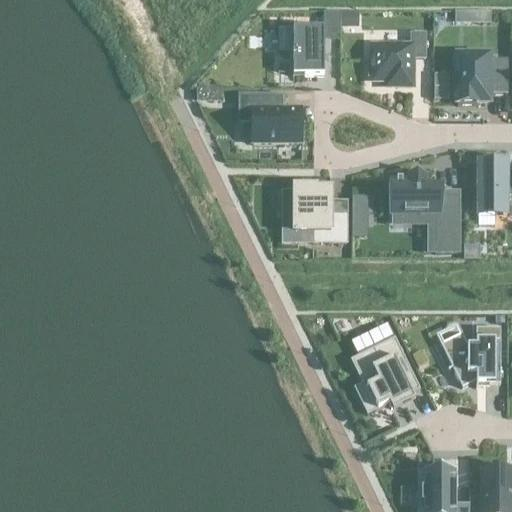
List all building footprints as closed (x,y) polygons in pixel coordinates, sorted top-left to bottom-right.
[(480,15),(480,27),(490,27),(490,15),(480,15)] [(278,32),(278,56),(293,56),(293,80),(324,80),(324,32),(278,32)] [(372,49),(372,84),(387,84),(387,90),(412,90),(412,62),(425,62),(425,37),(410,37),(410,49),(372,49)] [(453,82),(453,98),(457,98),(457,109),(474,109),(477,109),(477,106),(488,106),(488,97),(507,97),(507,77),(507,64),(488,64),(488,61),(457,61),(457,82),(453,82)] [(210,93),(210,105),(220,105),(220,93),(210,93)] [(279,100),(284,100),(284,98),(239,98),(238,125),(251,125),(251,147),(301,147),(301,112),(284,112),(284,110),(279,110),(279,100)] [(477,214),(508,214),(508,165),(506,165),(506,166),(478,166),(478,165),(477,165),(477,214)] [(434,257),(459,257),(459,195),(457,195),(457,200),(439,200),(439,190),(425,190),(425,180),(408,180),(408,183),(391,183),(391,217),(417,217),(417,222),(434,222),(434,257)] [(313,236),(313,247),(346,247),(346,218),(330,218),(330,205),(330,193),(315,193),(315,192),(294,192),(294,195),(282,195),(282,214),(294,214),(294,236),(313,236)] [(479,249),(463,249),(463,263),(479,262),(479,249)] [(467,349),(463,340),(457,328),(436,339),(441,351),(451,371),(448,372),(448,373),(452,372),(461,392),(475,385),(475,388),(475,392),(477,392),(477,388),(500,388),(500,332),(475,332),(475,349),(467,349)] [(350,363),(361,387),(353,391),(367,418),(389,408),(392,415),(415,404),(411,396),(420,392),(394,341),(350,363)] [(511,511),(511,472),(481,473),(480,511),(511,511)] [(421,492),(421,506),(423,506),(423,511),(468,511),(469,507),(455,507),(453,507),(453,495),(455,495),(456,473),(423,473),(423,492),(421,492)]
